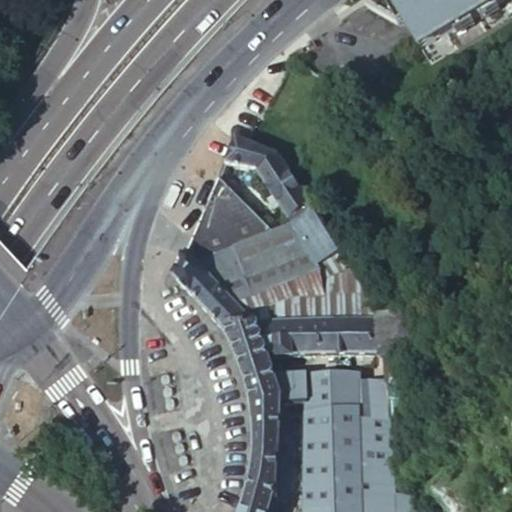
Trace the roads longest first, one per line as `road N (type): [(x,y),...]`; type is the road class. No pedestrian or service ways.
road 1 (primary): [(148,501),(126,314),(135,222),(160,147)]
road 2 (trunk): [(0,247),(200,0)]
road 3 (primary): [(21,336),(160,147)]
road 4 (primary): [(145,0),(0,175)]
road 5 (primary): [(148,501),(66,382),(21,336)]
road 6 (primary): [(160,147),(298,0)]
road 7 (primary): [(84,0),(0,148)]
